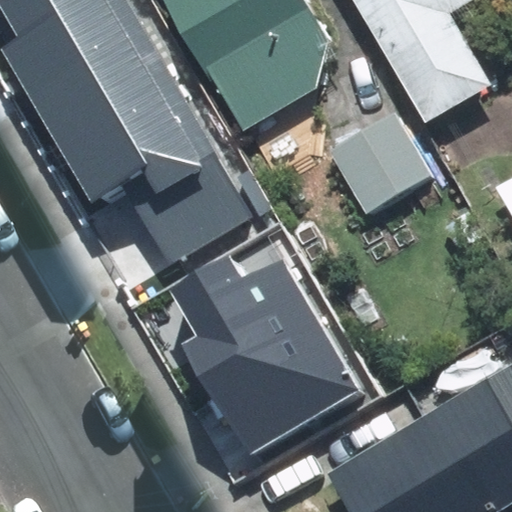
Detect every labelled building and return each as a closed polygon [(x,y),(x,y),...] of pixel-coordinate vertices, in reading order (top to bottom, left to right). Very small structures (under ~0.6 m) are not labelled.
[(175,0),(171,3),(247,137),(355,76),(311,0),(175,0)] [(356,0),(432,126),(498,87),(459,22),(496,0),(356,0)] [(119,244),(170,214),(204,269),(279,225),(152,14),(77,58),(83,68),(48,89),(70,125),(53,135),(119,244)] [(401,118),(335,156),(372,221),(438,183),(401,118)] [(511,186),(502,192),(511,209),(511,186)] [(364,409),(323,340),(220,401),(262,470),(364,409)] [(511,511),(511,378),(336,481),(354,511),(511,511)]
